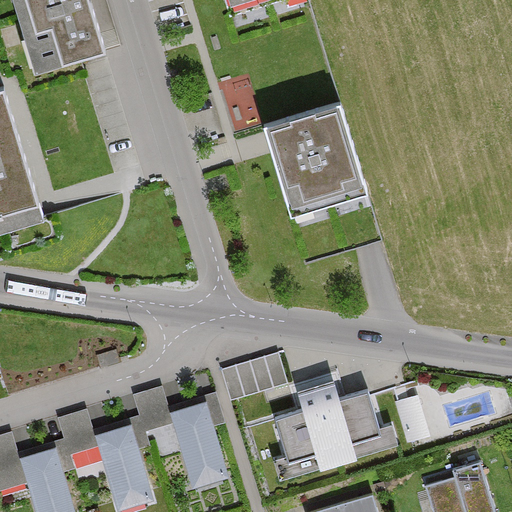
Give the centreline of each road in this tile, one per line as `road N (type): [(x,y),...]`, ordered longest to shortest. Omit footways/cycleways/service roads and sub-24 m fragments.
road 1 (residential): [(217,310),(220,276),(133,0)]
road 2 (residential): [(217,310),(511,355)]
road 3 (residential): [(217,310),(199,335),(141,372),(0,414)]
road 4 (residential): [(0,281),(217,310)]
